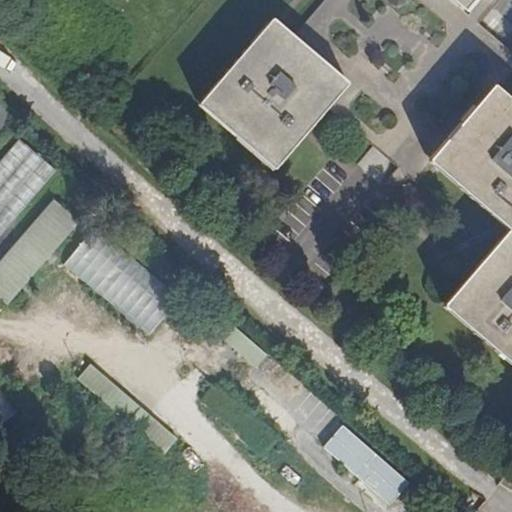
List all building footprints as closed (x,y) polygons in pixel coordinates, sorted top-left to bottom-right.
[(199,97),(275,166),(308,130),(344,91),(267,22),(199,97)] [(511,105),(495,90),(428,166),(503,233),(511,222),(511,105)] [(0,136),(15,120),(0,106),(0,136)] [(0,237),(44,188),(31,176),(41,164),(17,143),(0,162),(0,237)] [(54,176),(41,164),(31,176),(44,188),(54,176)] [(36,267),(75,223),(54,204),(15,248),(36,267)] [(94,228),(64,263),(147,334),(178,300),(94,228)] [(511,240),(507,236),(437,314),(511,381),(511,240)] [(208,325),(255,367),(265,356),(218,314),(208,325)]
